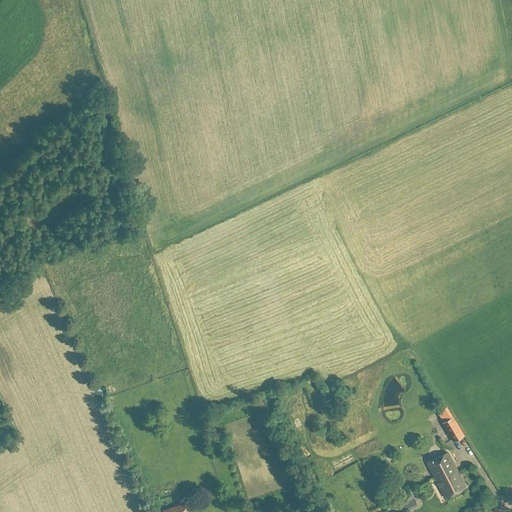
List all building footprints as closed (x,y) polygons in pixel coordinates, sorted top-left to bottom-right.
[(453,442),(464,435),(453,416),(442,423),(453,442)] [(437,481),(458,471),(448,452),(428,462),(437,481)] [(466,487),(458,471),(437,481),(446,498),(466,487)] [(416,503),(413,497),(389,509),(389,511),(402,511),(401,510),(416,503)] [(179,511),(187,510),(185,503),(163,510),(164,511),(179,511)]
